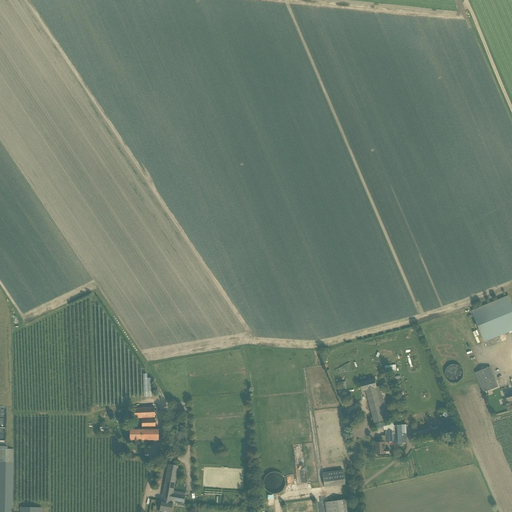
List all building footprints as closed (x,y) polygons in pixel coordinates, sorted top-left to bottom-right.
[(471,311),(484,342),(511,330),(511,304),(508,296),(471,311)] [(490,367),(475,373),(483,393),(498,387),(490,367)] [(366,390),(374,424),(388,420),(379,387),(377,388),(374,379),(360,383),(362,391),(366,390)] [(337,383),(337,387),(340,395),(345,393),(344,391),(345,391),(344,389),(345,389),(344,382),(337,383)] [(144,441),(158,441),(158,428),(155,428),(155,408),(133,408),(134,419),(141,418),(142,428),(129,429),(129,441),(144,441)] [(394,443),(402,442),(401,425),(394,425),(395,434),(386,434),(386,436),(382,436),(382,442),(394,442),(394,443)] [(420,431),(422,438),(430,435),(428,429),(420,431)] [(183,431),(176,432),(176,441),(184,441),(183,431)] [(0,511),(41,511),(41,507),(20,507),(19,511),(12,511),(13,449),(8,449),(8,445),(5,445),(5,440),(0,440),(0,511)] [(389,449),(385,449),(385,442),(375,443),(376,455),(390,454),(389,449)] [(168,464),(162,495),(161,501),(159,511),(165,511),(170,511),(172,503),(171,503),(172,501),(183,503),(185,494),(173,491),(178,466),(168,464)] [(323,472),(325,487),(345,484),(343,470),(323,472)] [(283,492),(284,490),(283,488),(283,486),(282,484),(280,482),(279,481),(276,479),(275,479),(272,479),(270,479),(267,480),(265,481),(264,482),(263,484),(262,486),(261,488),(261,490),(261,493),(262,495),(263,497),(265,499),(266,500),(268,501),(270,501),(273,501),(275,501),(277,500),(279,500),(280,498),(282,496),(283,494),(283,492)] [(326,511),(347,511),(346,500),(325,502),(326,511)]
